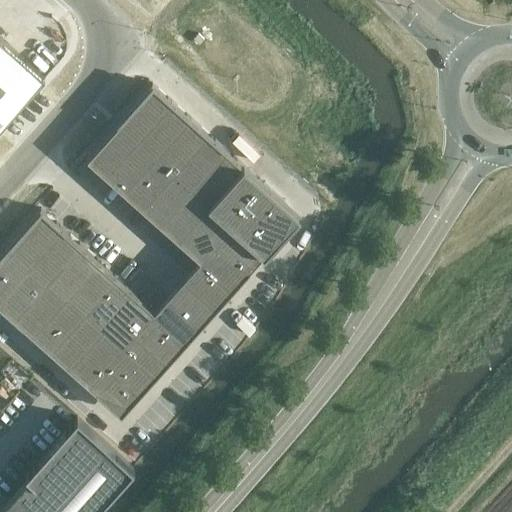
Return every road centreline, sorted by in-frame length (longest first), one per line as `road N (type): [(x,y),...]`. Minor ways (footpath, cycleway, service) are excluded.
road 1 (secondary): [(207,511),(364,323),(412,242)]
road 2 (unclassified): [(85,0),(127,36),(0,181)]
